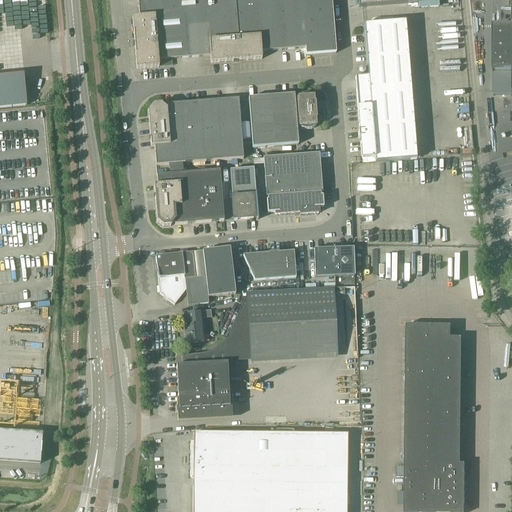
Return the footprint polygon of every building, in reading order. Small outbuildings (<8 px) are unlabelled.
[(137,0),(139,16),(142,15),(142,18),(132,19),(136,70),(159,68),(158,61),(210,56),(211,64),(243,61),(262,60),(261,52),(305,49),(305,56),(336,54),(331,0),(137,0)] [(364,25),(368,77),(355,78),(359,132),(358,132),(358,139),(360,139),(362,159),(371,158),(371,159),(375,159),(375,163),(416,160),(405,22),(364,25)] [(492,28),(492,95),(511,95),(511,28),(493,29),(493,28),(492,28)] [(0,108),(26,106),(26,105),(23,76),(0,77),(0,108)] [(294,100),(294,95),(248,99),(252,149),(298,145),(296,127),(297,127),(298,127),(299,128),(301,127),(301,129),(300,129),(303,130),(305,130),(308,131),(310,130),(313,129),(315,128),(315,127),(314,128),(314,126),(316,126),(314,98),(312,98),(312,96),(312,97),(312,96),(310,95),(307,95),(305,95),(302,95),(300,96),(298,97),(298,98),(298,97),(298,99),(296,99),(296,100),(294,100)] [(161,105),(153,106),(148,112),(150,136),(151,136),(151,140),(150,140),(151,148),(154,147),(156,166),(169,165),(182,164),(243,159),(238,100),(166,105),(165,106),(164,108),(161,105)] [(319,154),(263,158),(266,198),(267,198),(268,201),(266,201),(267,214),(275,214),(275,215),(300,213),(300,215),(318,214),(318,208),(323,208),(322,196),(321,197),(320,194),(322,194),(319,154)] [(169,175),(157,176),(157,186),(154,186),(154,194),(156,194),(156,198),(155,198),(157,222),(162,227),(170,227),(173,224),(175,225),(175,226),(223,222),(219,171),(183,174),(182,164),(169,165),(169,175)] [(253,169),(230,171),(234,221),(253,219),(256,219),(256,220),(258,220),(256,197),(253,169)] [(399,188),(411,187),(411,181),(406,181),(405,172),(398,172),(399,188)] [(230,249),(155,258),(160,295),(175,305),(186,291),(188,308),(209,305),(208,299),(235,295),(230,249)] [(315,278),(334,277),(333,249),(313,250),(313,251),(314,251),(315,278)] [(333,249),(334,277),(354,277),(353,249),(333,249)] [(270,255),(270,254),(243,256),(243,257),(254,282),(296,278),(293,252),(276,253),(277,255),(270,255)] [(229,408),(226,355),(337,349),(334,296),(344,295),(344,289),(247,294),(227,338),(215,350),(203,354),(181,357),(182,366),(176,367),(178,407),(176,407),(175,407),(175,414),(176,414),(186,414),(186,410),(229,408)] [(188,321),(188,326),(184,326),(187,345),(203,343),(202,327),(204,327),(202,315),(200,315),(199,312),(188,313),(189,321),(188,321)] [(463,511),(465,464),(460,464),(461,338),(450,338),(451,326),(406,325),(403,511),(463,511)] [(296,365),(312,364),(312,353),(308,353),(303,353),(303,352),(295,353),(296,365)] [(42,434),(0,431),(0,461),(40,465),(42,434)] [(346,511),(347,435),(193,433),(193,443),(190,443),(190,478),(193,478),(192,511),(346,511)]
